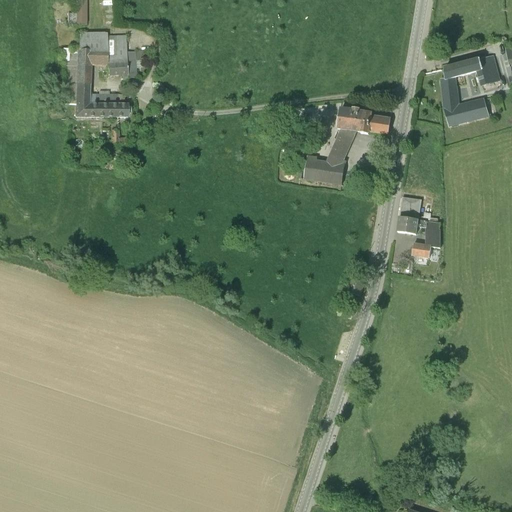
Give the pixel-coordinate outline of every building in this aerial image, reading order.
[(87,0),(76,0),(76,27),(87,27),(87,0)] [(80,36),(78,54),(90,54),(90,57),(109,58),(108,39),(108,36),(80,36)] [(126,38),(108,39),(109,58),(109,69),(128,67),(127,54),(126,38)] [(76,108),(78,54),(77,52),(70,51),(69,65),(64,64),(63,85),(58,84),(58,96),(63,97),(63,107),(76,108)] [(76,123),(130,123),(130,107),(126,107),(91,107),(91,96),(92,69),(109,69),(109,58),(90,57),(90,54),(78,54),(76,108),(76,123)] [(136,54),(127,54),(128,67),(129,78),(122,78),(123,86),(129,86),(129,81),(137,81),(137,71),(136,64),(136,54)] [(145,54),(136,54),(136,64),(142,63),(146,63),(145,54)] [(455,78),(478,72),(482,71),(481,64),(480,60),(443,70),(446,81),(455,78)] [(493,61),(481,64),(482,71),(478,72),(481,87),(499,82),(493,61)] [(128,67),(109,69),(109,79),(122,78),(129,78),(128,67)] [(442,81),(445,110),(449,126),(487,116),(483,100),(457,107),(455,78),(446,81),(442,81)] [(126,96),(91,96),(91,107),(126,107),(126,96)] [(337,130),(340,130),(356,132),(361,133),(361,135),(369,136),(369,133),(388,135),(390,120),(370,117),(370,112),(340,108),(337,130)] [(340,130),(326,162),(315,160),(315,157),(308,156),(304,180),(341,185),(344,166),(341,165),(356,132),(340,130)] [(119,133),(112,133),(112,147),(120,147),(119,133)] [(402,200),(399,217),(418,220),(421,203),(402,200)] [(418,220),(399,217),(397,234),(416,237),(417,227),(426,228),(427,222),(423,221),(418,220)] [(427,222),(426,228),(426,247),(431,248),(440,250),(440,229),(440,223),(430,222),(427,222)] [(426,247),(414,246),(412,256),(429,258),(431,248),(426,247)] [(351,278),(347,295),(360,298),(364,281),(351,278)]
